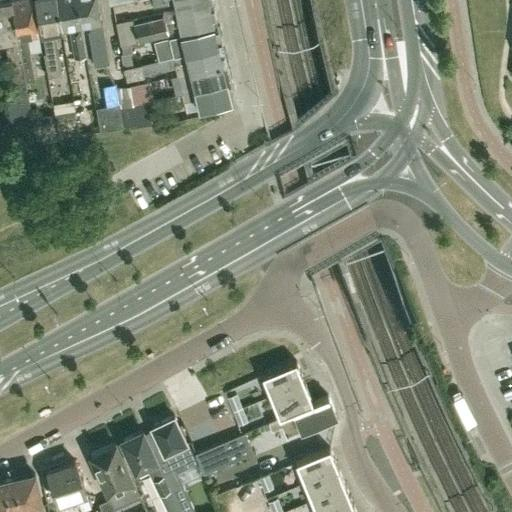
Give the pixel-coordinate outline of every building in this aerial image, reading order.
[(11,0),(0,0),(0,40),(5,39),(5,48),(14,99),(6,101),(14,143),(35,139),(32,118),(25,81),(18,37),(11,0)] [(40,50),(31,0),(11,0),(18,37),(25,81),(34,80),(29,52),(40,50)] [(55,0),(36,0),(42,32),(43,42),(45,53),(42,53),(47,76),(61,74),(54,30),(61,29),(55,0)] [(55,0),(61,29),(68,28),(73,59),(86,56),(81,25),(76,0),(55,0)] [(102,22),(101,22),(96,0),(76,0),(81,25),(88,24),(90,29),(87,30),(94,65),(109,62),(102,22)] [(150,0),(152,7),(175,3),(176,9),(213,2),(212,0),(150,0)] [(216,21),(213,2),(176,9),(177,10),(162,12),(162,16),(133,22),(137,41),(172,31),(175,28),(181,27),(216,21)] [(167,56),(186,52),(222,43),(217,25),(181,34),(154,40),(158,59),(167,57),(167,56)] [(176,73),(227,62),(222,43),(186,52),(167,56),(167,57),(141,63),(139,64),(142,76),(175,68),(176,73)] [(195,89),(231,80),(227,62),(176,73),(180,92),(195,89)] [(195,89),(180,92),(181,93),(183,102),(186,101),(189,112),(199,109),(199,108),(236,99),(231,80),(195,89)] [(133,103),(147,100),(153,98),(149,85),(129,89),(133,103)] [(121,105),(121,106),(125,129),(152,124),(147,100),(133,103),(133,104),(121,105)] [(95,107),(99,131),(123,127),(119,103),(95,107)] [(78,135),(74,112),(54,115),(58,138),(78,135)] [(35,139),(35,141),(58,138),(54,115),(32,118),(35,139)] [(0,142),(13,140),(10,124),(0,126),(0,142)] [(181,365),(187,376),(211,363),(205,352),(181,365)] [(296,360),(262,374),(271,395),(305,381),(296,360)] [(305,381),(271,395),(279,415),(313,401),(305,381)] [(236,393),(228,397),(233,410),(242,407),(236,393)] [(279,415),(268,419),(271,427),(272,427),(282,423),(287,434),(300,429),(301,429),(329,418),(329,419),(330,418),(336,415),(328,394),(313,401),(279,415)] [(242,407),(233,410),(238,424),(247,420),(242,407)] [(186,466),(176,446),(186,441),(174,414),(151,425),(162,446),(153,450),(163,472),(173,467),(175,471),(186,466)] [(181,511),(170,488),(163,472),(153,450),(143,429),(121,439),(136,469),(148,463),(171,511),(181,511)] [(253,452),(245,432),(195,452),(203,472),(253,452)] [(90,453),(110,498),(98,503),(101,509),(102,511),(117,511),(115,507),(140,496),(115,442),(90,453)] [(330,447),(328,447),(324,449),(296,461),(304,481),(338,468),(330,447)] [(59,502),(77,496),(82,509),(90,507),(86,493),(75,459),(47,469),(59,502)] [(312,499),(346,485),(339,468),(338,468),(304,481),(307,488),(312,499)] [(33,511),(32,507),(42,505),(34,473),(13,478),(20,511),(33,511)] [(267,474),(259,477),(264,490),(273,487),(267,474)] [(20,511),(13,478),(0,480),(0,511),(20,511)] [(194,511),(181,483),(170,488),(181,511),(194,511)] [(330,511),(353,503),(346,485),(312,499),(316,511),(330,511)] [(277,498),(268,501),(273,511),(279,511),(282,511),(277,498)] [(330,511),(356,511),(353,503),(330,511)]
